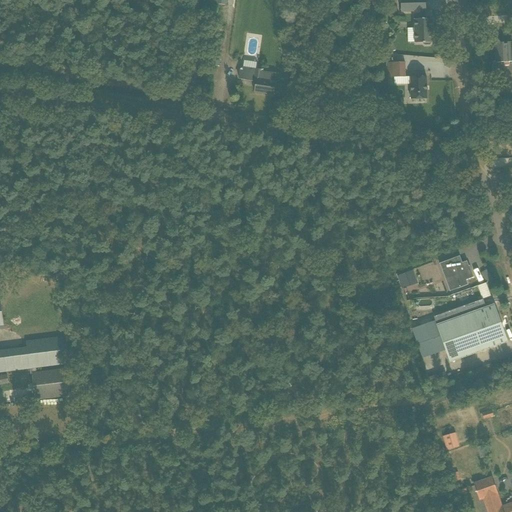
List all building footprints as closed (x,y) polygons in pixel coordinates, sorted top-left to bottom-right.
[(425,0),(400,0),(401,12),(414,12),(415,44),(423,44),(425,45),(429,45),(431,43),(433,43),(432,19),(425,20),(426,12),(425,0)] [(499,70),(500,84),(500,83),(500,82),(509,82),(509,83),(510,83),(510,82),(511,81),(511,38),(509,39),(509,35),(501,36),(501,39),(492,40),(492,51),(496,51),(497,62),(493,62),(493,71),(499,70)] [(213,53),(212,66),(213,66),(218,66),(220,67),(221,54),(213,53)] [(404,63),(386,64),(387,78),(388,78),(394,78),(405,77),(404,63)] [(254,92),(273,95),(275,82),(276,74),(262,72),(263,71),(262,71),(262,70),(261,70),(261,71),(242,68),(242,69),(240,68),(238,79),(256,82),(254,92)] [(426,77),(410,77),(411,84),(411,100),(427,100),(426,77)] [(459,257),(439,264),(445,280),(452,277),(457,289),(468,285),(466,281),(474,278),(470,269),(469,269),(467,262),(462,263),(459,257)] [(477,286),(482,299),(490,296),(485,283),(477,286)] [(483,300),(434,317),(435,321),(437,326),(440,336),(446,351),(449,362),(507,341),(503,330),(501,331),(499,325),(501,325),(495,306),(486,309),(483,300)] [(424,325),(412,329),(417,344),(422,359),(446,351),(440,336),(437,326),(435,321),(424,325)] [(36,341),(26,342),(27,344),(27,348),(30,369),(31,374),(32,374),(35,401),(71,396),(67,369),(36,373),(36,368),(66,364),(63,337),(36,341)] [(0,376),(0,385),(9,384),(7,375),(0,376)] [(455,433),(442,437),(446,450),(459,447),(455,433)] [(483,500),(487,511),(511,511),(511,503),(501,507),(497,494),(492,478),(473,485),(479,502),(483,500)]
